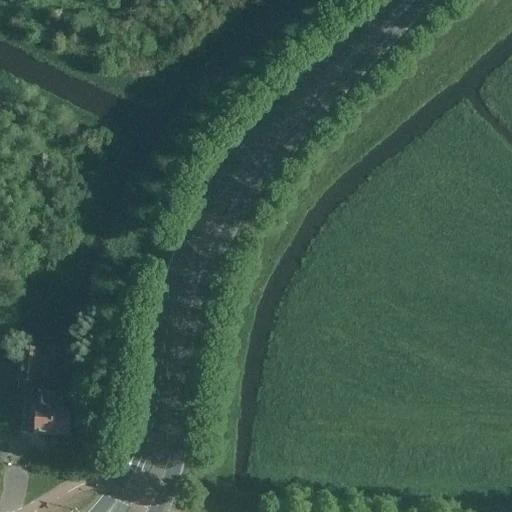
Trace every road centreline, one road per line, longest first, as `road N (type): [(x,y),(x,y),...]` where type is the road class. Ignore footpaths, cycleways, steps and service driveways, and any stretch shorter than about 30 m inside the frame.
road 1 (secondary): [(158,511),(176,459),(198,306),(234,218),(290,140),(426,0)]
road 2 (secondary): [(394,0),(264,121),(213,187),(164,301),(141,439)]
road 3 (track): [(269,0),(185,75),(142,91),(0,30)]
